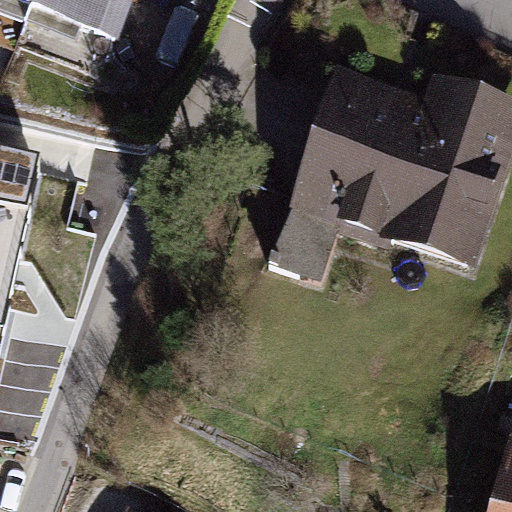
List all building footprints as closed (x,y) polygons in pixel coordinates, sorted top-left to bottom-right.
[(0,0),(33,12),(37,0),(0,0)] [(122,45),(138,0),(37,0),(33,12),(122,45)] [(427,107),(346,78),(278,266),(333,286),(349,240),(468,282),(511,159),(511,113),(434,86),(427,107)] [(277,162),(269,194),(298,201),(306,169),(277,162)] [(0,333),(34,173),(0,165),(0,333)] [(511,511),(511,463),(504,462),(491,511),(511,511)]
